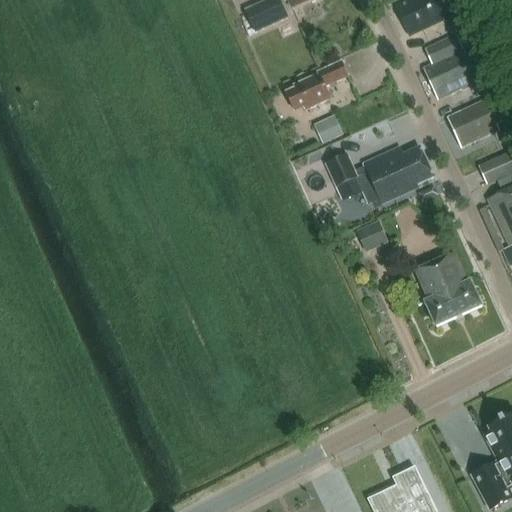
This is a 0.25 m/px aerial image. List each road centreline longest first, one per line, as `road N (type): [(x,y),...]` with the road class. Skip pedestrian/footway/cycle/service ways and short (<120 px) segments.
road 1 (secondary): [(203,511),(511,354)]
road 2 (residential): [(367,0),(511,309)]
